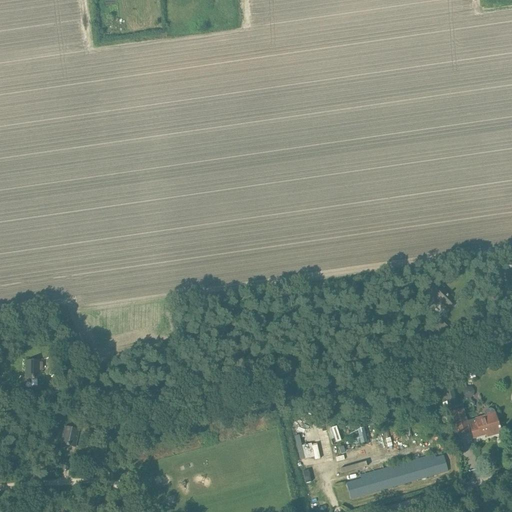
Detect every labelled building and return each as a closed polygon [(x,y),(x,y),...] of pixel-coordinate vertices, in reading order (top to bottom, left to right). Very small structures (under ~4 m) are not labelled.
[(441,283),(433,275),(424,285),(426,287),(415,299),(429,313),(438,304),(446,311),(458,299),(445,287),(443,288),(440,284),(441,283)] [(447,327),(440,319),(432,326),(439,334),(447,327)] [(41,361),(26,360),(25,377),(40,378),(41,361)] [(440,385),(447,409),(459,405),(452,382),(440,385)] [(484,416),(467,421),(463,408),(451,412),(457,435),(471,431),(473,439),(489,434),(490,436),(500,433),(494,413),(493,411),(491,410),(488,410),(485,411),(484,413),(484,416)] [(79,430),(65,427),(61,443),(76,446),(79,430)] [(365,427),(358,429),(361,443),(368,442),(365,427)] [(448,471),(443,456),(347,484),(351,499),(448,471)]
